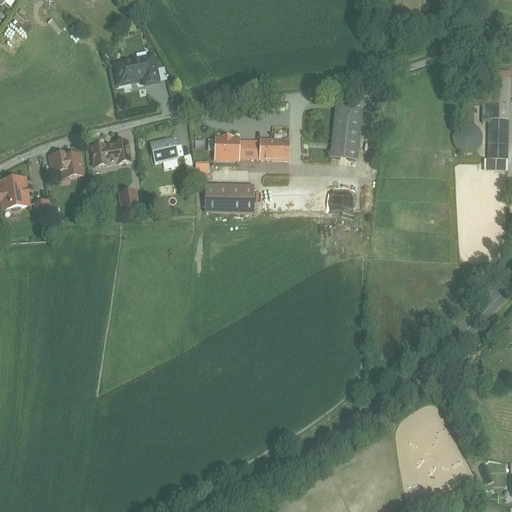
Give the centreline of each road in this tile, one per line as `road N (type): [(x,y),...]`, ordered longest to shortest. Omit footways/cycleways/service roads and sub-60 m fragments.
road 1 (unclassified): [(511,39),(302,99),(92,135),(0,170)]
road 2 (secondary): [(208,511),(328,443),(405,385),(511,283)]
